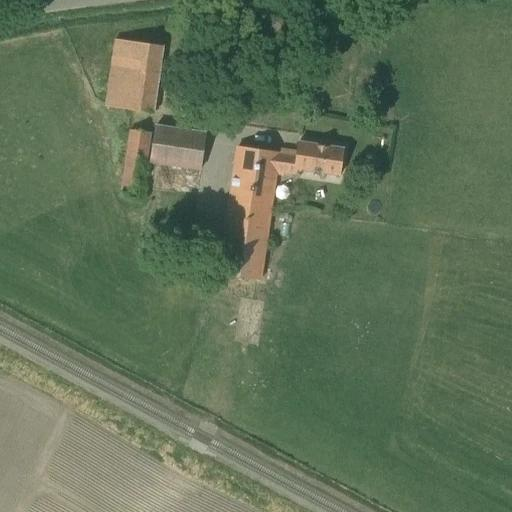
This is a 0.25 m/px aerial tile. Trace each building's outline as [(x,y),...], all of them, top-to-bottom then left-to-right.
[(153,114),(163,47),(114,40),(105,106),(153,114)] [(201,170),(206,132),(155,125),(150,163),(201,170)] [(142,198),(150,132),(128,130),(120,195),(142,198)] [(227,202),(272,208),(277,175),(283,176),(283,174),(298,176),(299,169),(340,175),(343,150),(297,144),(296,152),(280,150),(280,153),(236,146),(227,202)] [(262,281),(272,208),(227,202),(215,274),(262,281)]
